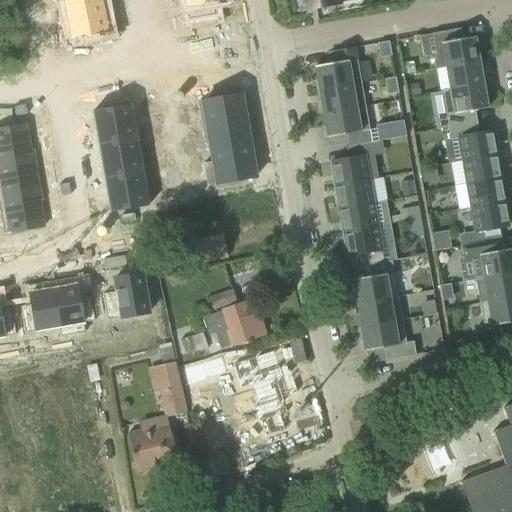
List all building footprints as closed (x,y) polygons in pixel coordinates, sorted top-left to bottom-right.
[(101,0),(96,0),(64,7),(67,23),(105,16),(101,0)] [(184,0),(185,6),(185,8),(186,8),(188,20),(214,15),(212,4),(224,2),(223,0),(184,0)] [(298,0),(301,11),(340,4),(338,0),(298,0)] [(132,10),(122,12),(124,22),(133,21),(132,10)] [(149,13),(139,15),(141,28),(151,26),(149,13)] [(105,16),(67,23),(70,41),(108,33),(105,16)] [(478,62),(476,50),(479,50),(476,37),(462,40),(460,29),(431,35),(434,54),(432,60),(434,71),(445,69),(445,68),(478,62)] [(391,56),(389,43),(388,42),(378,44),(380,57),(391,56)] [(360,84),(356,60),(314,68),(316,80),(313,81),(315,92),(360,84)] [(485,85),(483,73),(480,74),(478,62),(445,68),(445,69),(449,90),(449,91),(485,85)] [(397,92),(395,78),(385,79),(388,94),(397,92)] [(364,107),(360,84),(315,92),(317,103),(320,103),(322,115),(364,107)] [(447,128),(470,124),(468,113),(487,109),(484,96),(487,96),(485,85),(449,91),(449,90),(441,92),(447,128)] [(240,96),(197,103),(200,124),(244,117),(240,96)] [(130,105),(92,112),(95,130),(133,123),(130,105)] [(161,106),(153,107),(155,119),(163,118),(161,106)] [(369,131),(364,107),(322,115),(324,127),(322,127),(324,139),(369,131)] [(177,116),(169,118),(171,130),(179,128),(177,116)] [(244,117),(200,124),(204,145),(209,145),(248,138),(244,117)] [(163,118),(155,119),(157,131),(165,129),(163,118)] [(403,120),(376,125),(378,141),(406,136),(403,120)] [(133,123),(95,130),(98,146),(136,139),(133,123)] [(472,135),(470,124),(447,128),(450,141),(457,139),(461,162),(495,156),(491,132),(472,135)] [(25,126),(0,130),(0,149),(28,144),(25,126)] [(179,128),(171,130),(173,142),(181,140),(179,128)] [(248,138),(209,145),(212,163),(251,156),(248,138)] [(136,139),(98,146),(101,163),(139,156),(136,139)] [(167,139),(159,140),(161,152),(169,151),(167,139)] [(377,180),(371,143),(345,148),(347,160),(330,163),(335,187),(368,181),(377,180)] [(28,144),(0,149),(0,164),(31,159),(28,144)] [(169,151),(161,152),(163,164),(171,162),(169,151)] [(139,156),(101,163),(104,179),(141,173),(139,156)] [(184,156),(176,158),(178,170),(186,168),(184,156)] [(212,163),(203,164),(206,187),(255,178),(251,156),(212,163)] [(499,179),(495,156),(461,162),(466,185),(499,179)] [(0,164),(0,182),(34,176),(31,159),(0,164)] [(173,172),(165,173),(167,185),(175,184),(173,172)] [(141,173),(104,179),(107,196),(144,189),(141,173)] [(34,176),(0,182),(0,199),(37,193),(34,176)] [(503,203),(499,179),(466,185),(470,209),(503,203)] [(410,180),(400,182),(402,196),(412,194),(410,180)] [(368,181),(335,187),(339,210),(372,204),(368,181)] [(144,189),(107,196),(110,213),(147,207),(144,189)] [(190,191),(182,192),(184,204),(192,203),(190,191)] [(182,192),(174,194),(177,205),(184,204),(182,192)] [(37,193),(0,199),(0,216),(40,209),(37,193)] [(507,227),(503,203),(470,209),(474,233),(507,227)] [(376,227),(372,204),(339,210),(343,233),(376,227)] [(417,207),(404,209),(407,222),(419,219),(417,207)] [(40,209),(0,216),(3,234),(43,227),(40,209)] [(419,219),(407,222),(409,237),(422,235),(419,219)] [(383,263),(376,227),(343,233),(347,257),(367,254),(369,265),(383,263)] [(448,231),(433,232),(434,247),(449,246),(448,231)] [(182,244),(186,266),(227,258),(222,236),(182,244)] [(484,242),(459,246),(462,260),(470,258),(475,282),(482,280),(482,279),(511,274),(511,249),(503,251),(502,245),(501,240),(484,243),(484,242)] [(397,298),(393,273),(351,281),(354,294),(351,294),(353,305),(389,299),(389,300),(397,298)] [(116,292),(102,295),(107,321),(148,314),(141,274),(113,279),(116,292)] [(511,298),(511,274),(482,279),(482,280),(475,282),(478,303),(486,302),(486,303),(511,298)] [(450,285),(439,287),(441,301),(452,299),(450,285)] [(76,286),(51,290),(58,328),(60,337),(84,333),(82,324),(94,322),(89,295),(78,297),(76,286)] [(205,299),(209,312),(236,303),(231,289),(205,299)] [(31,305),(20,307),(24,334),(58,328),(51,290),(29,294),(31,305)] [(401,321),(397,298),(389,300),(389,299),(353,305),(355,317),(357,316),(360,328),(401,321)] [(482,327),(476,328),(478,340),(511,333),(511,327),(511,323),(511,298),(486,303),(486,302),(478,303),(482,327)] [(433,302),(420,304),(422,317),(435,315),(433,302)] [(207,336),(214,333),(219,350),(264,335),(259,319),(252,321),(246,303),(201,318),(207,336)] [(0,337),(15,335),(10,309),(0,310),(0,337)] [(405,343),(401,321),(360,328),(362,340),(359,340),(362,353),(383,349),(385,361),(415,355),(412,342),(405,343)] [(180,341),(185,355),(207,348),(202,333),(180,341)] [(273,350),(232,363),(240,388),(252,384),(258,403),(252,405),(258,422),(259,421),(265,437),(284,431),(278,415),(285,413),(280,397),(295,392),(286,364),(278,367),(273,350)] [(137,422),(139,430),(126,434),(136,473),(176,464),(166,418),(185,413),(174,363),(146,369),(152,393),(158,392),(163,415),(137,422)] [(509,426),(492,432),(504,466),(460,482),(470,511),(511,511),(511,404),(502,408),(509,426)]
